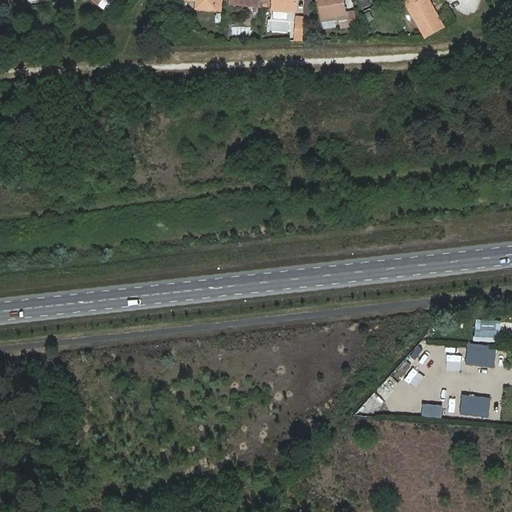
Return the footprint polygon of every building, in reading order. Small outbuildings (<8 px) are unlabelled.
[(223,3),(223,0),(191,0),(197,1),(196,9),(215,10),(216,3),(223,3)] [(270,0),(270,9),(295,11),(296,0),(270,0)] [(316,0),(319,18),(344,13),(342,0),(316,0)] [(360,0),(363,8),(370,6),(368,0),(360,0)] [(405,0),(426,35),(445,25),(436,9),(433,10),(427,0),(405,0)] [(271,12),(271,19),(287,20),(288,13),(271,12)] [(363,15),(367,23),(374,20),(371,12),(363,15)] [(304,17),(295,16),(293,41),(302,42),(304,17)] [(476,318),(475,334),(501,336),(502,320),(476,318)] [(469,343),(467,363),(495,365),(497,345),(469,343)] [(463,393),(461,413),(490,416),(492,396),(463,393)] [(423,415),(440,416),(441,404),(424,402),(423,415)]
